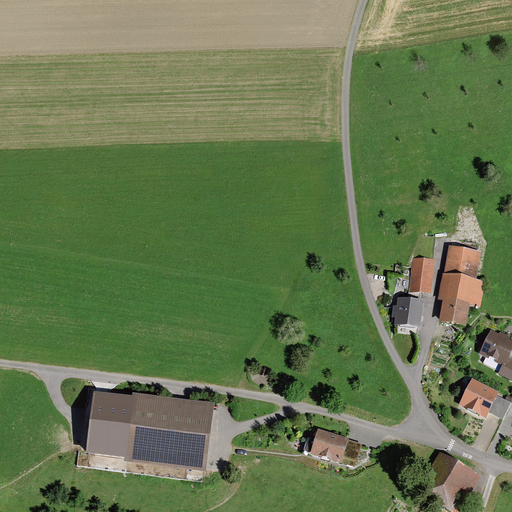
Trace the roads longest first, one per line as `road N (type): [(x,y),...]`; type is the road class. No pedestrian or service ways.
road 1 (unclassified): [(0,362),(246,393),(423,440)]
road 2 (residential): [(363,0),(345,99),(356,243),(377,319),(411,384)]
road 3 (residential): [(411,384),(425,348),(441,245)]
